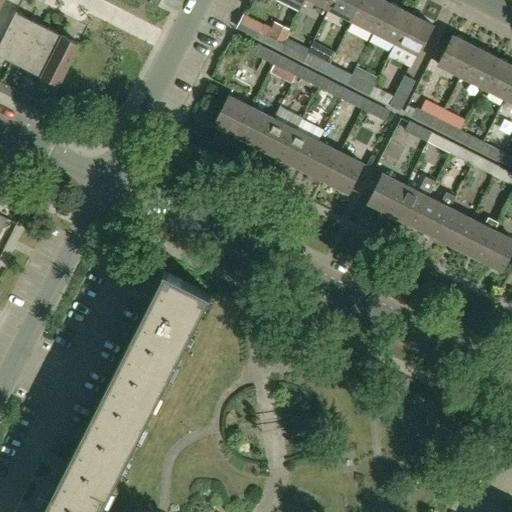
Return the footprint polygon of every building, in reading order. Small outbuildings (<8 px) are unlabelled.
[(277,0),(300,12),(306,0),(277,0)] [(309,0),(329,10),(334,0),(309,0)] [(351,21),(361,0),(334,0),(329,10),(351,21)] [(373,33),(388,3),(381,0),(361,0),(351,21),(373,33)] [(395,44),(410,14),(388,3),(373,33),(395,44)] [(0,55),(12,61),(32,21),(16,13),(0,44),(0,55)] [(418,55),(433,26),(410,14),(395,44),(418,55)] [(27,69),(48,29),(32,21),(12,61),(27,69)] [(258,39),(281,50),(285,42),(275,37),(278,31),(265,25),(258,39)] [(43,77),(63,37),(48,29),(27,69),(43,77)] [(460,77),(475,47),(453,36),(438,65),(460,77)] [(58,85),(74,55),(78,44),(63,37),(43,77),(58,85)] [(281,50),(303,61),(307,53),(285,42),(281,50)] [(274,64),(278,55),(256,44),(251,52),(274,64)] [(483,88),(497,58),(475,47),(460,77),(483,88)] [(307,53),(303,61),(325,73),(330,65),(307,53)] [(296,75),(300,67),(278,55),(274,64),(269,73),(291,84),(296,75)] [(348,84),(352,76),(351,76),(355,67),(334,56),(330,65),(325,73),(348,84)] [(505,99),(511,84),(511,65),(497,58),(483,88),(505,99)] [(296,75),(318,86),(323,78),(300,67),(296,75)] [(357,79),(352,76),(348,84),(370,95),(377,79),(361,71),(357,79)] [(379,76),(377,79),(370,95),(401,111),(416,81),(405,76),(400,87),(379,76)] [(318,86),(340,98),(345,89),(323,78),(318,86)] [(0,84),(0,91),(12,98),(16,90),(1,82),(0,84)] [(340,98),(363,109),(367,101),(345,89),(340,98)] [(12,98),(27,106),(31,98),(16,90),(12,98)] [(237,137),(252,108),(229,96),(214,125),(237,137)] [(47,106),(31,98),(27,106),(43,114),(47,106)] [(466,130),(470,121),(429,100),(424,109),(466,130)] [(390,112),(367,101),(363,109),(385,120),(390,112)] [(259,148),(274,119),(252,108),(237,137),(259,148)] [(434,128),(438,120),(416,109),(412,117),(434,128)] [(281,159),(296,130),(274,119),(259,148),(281,159)] [(460,131),(438,120),(434,128),(456,139),(460,131)] [(427,142),(431,134),(409,123),(405,130),(427,142)] [(470,133),(487,141),(492,132),(475,123),(470,133)] [(303,170),(318,141),(296,130),(281,159),(303,170)] [(456,139),(479,151),(483,143),(460,131),(456,139)] [(453,145),(431,134),(427,142),(449,153),(453,145)] [(325,182),(340,153),(318,141),(303,170),(325,182)] [(479,151),(501,162),(505,154),(483,143),(479,151)] [(449,153),(471,164),(475,157),(453,145),(449,153)] [(347,193),(362,164),(340,153),(325,182),(347,193)] [(501,162),(511,167),(511,157),(505,154),(501,162)] [(471,164),(493,176),(497,168),(475,157),(471,164)] [(511,175),(497,168),(493,176),(511,185),(511,175)] [(389,214),(404,185),(382,174),(367,203),(389,214)] [(412,226),(427,197),(435,182),(424,177),(417,192),(404,185),(389,214),(412,226)] [(434,237),(449,208),(454,197),(446,192),(440,203),(427,197),(412,226),(434,237)] [(456,248),(471,219),(449,208),(434,237),(456,248)] [(478,259),(493,230),(497,223),(486,217),(482,225),(471,219),(456,248),(478,259)] [(501,271),(511,248),(511,239),(493,230),(478,259),(501,271)] [(100,511),(210,295),(164,272),(163,274),(170,278),(60,496),(43,488),(34,505),(47,511),(100,511)]
